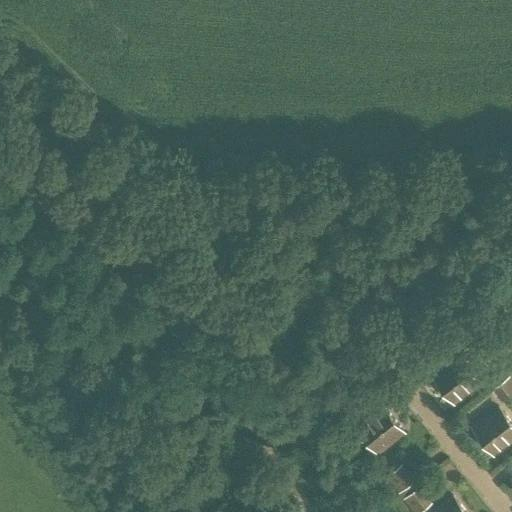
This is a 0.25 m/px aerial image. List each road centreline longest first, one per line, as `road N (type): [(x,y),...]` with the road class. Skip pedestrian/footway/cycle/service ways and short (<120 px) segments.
road 1 (track): [(0,62),(55,120),(139,168),(449,192)]
road 2 (track): [(511,181),(449,192),(438,277),(387,339),(396,368),(506,511)]
